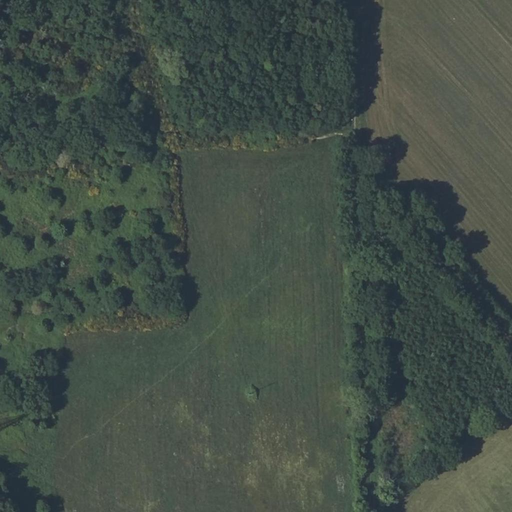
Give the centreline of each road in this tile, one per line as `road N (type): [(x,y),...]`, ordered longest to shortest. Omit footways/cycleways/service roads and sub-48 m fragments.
road 1 (track): [(357,166),(370,511)]
road 2 (track): [(357,166),(511,342)]
road 3 (track): [(348,0),(357,166)]
